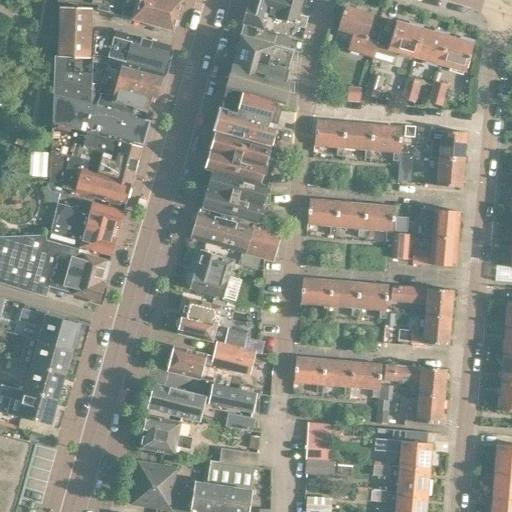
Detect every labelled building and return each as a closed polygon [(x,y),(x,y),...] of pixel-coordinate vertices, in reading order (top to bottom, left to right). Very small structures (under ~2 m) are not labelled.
[(55,0),(56,1),(97,3),(95,11),(170,32),(179,1),(178,1),(174,0),(55,0)] [(243,25),(240,33),(270,42),(288,48),(293,27),(303,30),(307,18),(298,16),(302,0),(249,0),(248,6),(247,6),(241,24),(243,25)] [(53,57),(53,96),(59,98),(90,106),(91,63),(91,59),(88,59),(90,11),(57,9),(56,57),(53,57)] [(347,52),(371,60),(376,44),(366,41),(366,39),(365,39),(371,17),(343,9),(337,28),(353,33),(347,52)] [(379,34),(376,44),(371,60),(390,65),(393,53),(398,54),(397,58),(409,62),(410,58),(413,59),(421,31),(422,28),(408,24),(407,28),(394,24),(390,37),(379,34)] [(438,66),(446,39),(447,36),(433,31),(432,35),(421,31),(413,59),(423,62),(422,66),(434,69),(436,66),(438,66)] [(91,59),(91,63),(104,64),(113,67),(120,69),(121,69),(159,79),(168,48),(167,47),(167,48),(114,33),(110,47),(106,46),(106,38),(92,36),(92,43),(91,59)] [(255,71),(254,73),(284,81),(289,63),(295,64),(299,52),(288,48),(270,42),(240,33),(239,37),(238,36),(230,64),(231,64),(255,71)] [(458,43),(446,39),(438,66),(449,70),(448,73),(460,76),(461,73),(464,74),(473,44),(459,39),(458,43)] [(277,103),(284,81),(254,73),(255,71),(231,64),(224,88),(248,95),(273,102),(277,103)] [(120,69),(111,102),(144,111),(148,97),(154,99),(159,79),(121,69),(120,69)] [(362,96),(377,100),(383,79),(368,75),(362,96)] [(414,104),(420,83),(405,79),(399,100),(414,104)] [(426,104),(440,108),(446,87),(432,83),(426,104)] [(99,85),(96,95),(105,97),(108,87),(99,85)] [(273,102),(248,95),(224,88),(217,111),(216,111),(210,133),(212,133),(268,149),(274,130),(265,128),(273,102)] [(358,103),(358,94),(346,93),(345,102),(358,103)] [(52,121),(48,152),(51,153),(70,158),(77,131),(105,138),(106,135),(118,138),(141,145),(147,122),(114,113),(90,106),(59,98),(52,121)] [(344,124),(315,122),(313,146),(335,148),(334,158),(341,158),(342,149),(344,124)] [(372,127),(344,124),(342,149),(363,151),(363,161),(369,161),(369,152),(372,127)] [(372,127),(369,152),(392,154),(391,163),(397,164),(400,130),(372,127)] [(413,138),(413,131),(414,128),(403,127),(403,130),(402,138),(413,138)] [(428,130),(427,144),(438,145),(436,159),(464,162),(466,134),(428,130)] [(77,131),(70,158),(86,162),(92,164),(89,173),(97,175),(130,184),(131,180),(140,149),(117,142),(118,138),(106,135),(105,138),(77,131)] [(201,171),(209,173),(258,187),(268,149),(212,133),(201,171)] [(48,152),(48,186),(60,189),(124,206),(125,201),(130,184),(97,175),(89,173),(92,164),(86,162),(70,158),(51,153),(48,152)] [(27,178),(45,179),(46,155),(28,154),(27,178)] [(398,157),(397,166),(396,182),(409,183),(411,158),(398,157)] [(422,186),(461,190),(464,162),(436,159),(435,175),(423,174),(422,186)] [(265,189),(258,187),(209,173),(198,211),(250,226),(255,227),(265,189)] [(329,228),(329,237),(335,237),(336,228),(338,204),(308,201),(306,226),(329,228)] [(88,213),(55,205),(47,239),(78,247),(110,255),(114,239),(112,238),(115,229),(117,229),(122,211),(91,203),(88,213)] [(338,204),(336,228),(357,230),(357,239),(363,239),(364,231),(366,206),(338,204)] [(366,206),(364,231),(386,233),(385,242),(391,242),(392,235),(393,216),(394,209),(366,206)] [(430,239),(456,241),(459,214),(434,211),(434,212),(421,211),(420,223),(431,224),(430,239)] [(279,233),(255,227),(250,226),(249,229),(196,214),(189,238),(271,261),(279,233)] [(403,236),(405,217),(393,216),(392,235),(403,236)] [(407,237),(403,236),(392,235),(391,242),(390,260),(405,261),(407,237)] [(0,238),(0,285),(43,298),(47,287),(97,301),(108,262),(69,252),(69,248),(46,242),(45,242),(45,238),(0,238)] [(453,269),(456,241),(430,239),(428,253),(412,252),(411,265),(429,266),(429,267),(453,269)] [(193,274),(191,273),(186,289),(220,299),(220,296),(227,298),(231,286),(224,284),(231,261),(199,252),(193,274)] [(255,272),(259,260),(239,254),(236,266),(255,272)] [(332,284),(301,281),(299,305),(323,308),(322,317),(329,317),(329,308),(332,284)] [(356,320),(357,310),(359,286),(332,284),(329,308),(351,310),(350,319),(356,320)] [(387,289),(359,286),(357,310),(379,312),(378,321),(384,321),(385,313),(387,289)] [(390,287),(388,303),(424,306),(423,318),(450,320),(452,293),(426,291),(390,287)] [(175,334),(210,343),(218,308),(184,300),(175,334)] [(41,328),(37,341),(70,351),(78,325),(44,316),(44,317),(18,310),(14,321),(41,328)] [(384,321),(384,325),(392,326),(393,314),(385,313),(384,321)] [(422,333),(411,332),(410,344),(422,345),(447,347),(450,320),(423,318),(422,333)] [(215,343),(215,346),(240,352),(241,351),(260,356),(263,344),(242,339),(243,336),(226,331),(222,345),(215,343)] [(511,331),(504,331),(501,357),(511,358),(511,331)] [(30,366),(63,376),(70,351),(37,341),(34,351),(23,347),(18,363),(30,366)] [(196,380),(200,365),(235,374),(240,352),(215,346),(211,359),(207,358),(207,357),(171,348),(165,372),(196,380)] [(511,358),(501,357),(499,384),(511,385),(511,358)] [(325,362),(294,360),(292,383),(317,385),(316,394),(322,395),(322,386),(325,362)] [(16,376),(19,364),(6,361),(3,372),(16,376)] [(350,389),(352,365),(325,362),(322,386),(344,388),(343,397),(350,398),(350,389)] [(377,400),(377,394),(378,385),(380,367),(352,365),(350,389),(371,391),(371,399),(377,400)] [(56,400),(63,376),(30,366),(23,391),(56,400)] [(417,385),(416,397),(443,399),(445,372),(420,369),(420,370),(383,367),(382,383),(417,385)] [(511,385),(499,384),(496,411),(511,412),(511,385)] [(146,408),(197,423),(204,400),(153,385),(146,408)] [(392,386),(378,385),(377,394),(392,396),(392,386)] [(250,413),(254,396),(211,387),(207,404),(250,413)] [(49,426),(56,400),(23,391),(15,416),(49,426)] [(403,423),(415,424),(440,427),(443,399),(416,397),(415,412),(404,411),(403,423)] [(374,411),(373,425),(385,426),(386,412),(374,411)] [(249,431),(252,420),(226,414),(223,427),(249,431)] [(143,416),(136,448),(171,455),(172,447),(185,450),(187,438),(175,436),(177,423),(143,416)] [(306,424),(305,438),(304,461),(327,462),(329,437),(339,437),(339,428),(329,427),(329,426),(306,424)] [(0,511),(7,511),(9,507),(14,508),(16,501),(12,500),(22,464),(27,466),(29,459),(24,457),(27,446),(29,446),(30,444),(0,435),(0,511)] [(249,449),(256,450),(258,439),(250,438),(249,449)] [(374,441),(373,451),(400,454),(398,469),(398,470),(427,472),(429,446),(400,444),(374,441)] [(511,447),(496,446),(493,472),(511,473),(511,447)] [(219,450),(217,465),(253,470),(255,470),(257,455),(219,450)] [(170,481),(172,468),(134,461),(127,503),(177,511),(180,495),(170,493),(172,481),(170,481)] [(253,470),(217,465),(209,464),(209,462),(204,461),(200,484),(192,483),(188,511),(247,511),(251,492),(250,492),(253,470)] [(303,476),(331,478),(332,463),(327,462),(304,461),(303,476)] [(372,466),(371,477),(387,478),(387,483),(397,484),(396,494),(396,495),(425,497),(427,472),(398,470),(398,469),(372,466)] [(511,499),(511,473),(493,472),(491,497),(511,499)] [(354,492),(353,501),(369,503),(395,505),(394,511),(423,511),(425,497),(396,495),(396,494),(369,492),(369,493),(354,492)] [(489,511),(511,511),(511,499),(491,497),(489,511)] [(329,511),(330,500),(305,498),(304,511),(329,511)]
